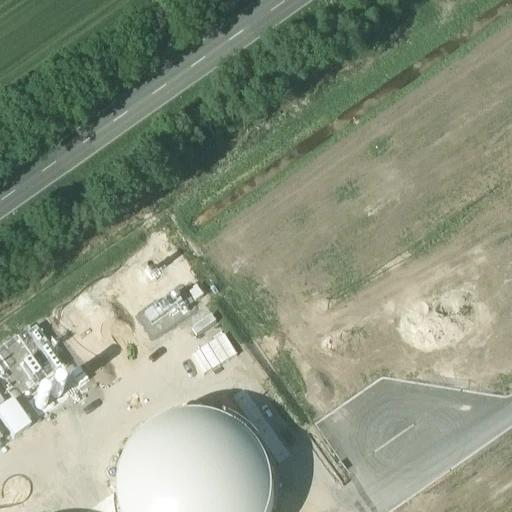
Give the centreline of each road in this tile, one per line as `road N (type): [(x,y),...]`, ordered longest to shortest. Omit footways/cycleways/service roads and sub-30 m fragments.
road 1 (secondary): [(0,203),(289,0)]
road 2 (residential): [(511,410),(383,443)]
